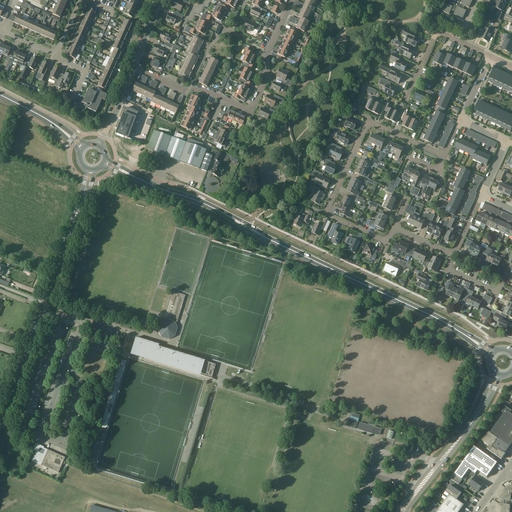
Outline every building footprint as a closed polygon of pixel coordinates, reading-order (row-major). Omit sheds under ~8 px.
[(59,0),(58,0),(56,5),(64,8),(66,3),(59,0)] [(126,2),(126,4),(127,4),(136,9),(138,4),(129,0),(128,3),(126,2)] [(184,1),(182,4),(174,0),(173,0),(171,7),(180,11),(183,5),(188,7),(190,4),(184,1)] [(228,0),(227,3),(225,2),(225,4),(235,9),(236,6),(236,5),(237,4),(229,0),(228,0)] [(262,3),(255,0),(253,0),(253,1),(252,2),(252,3),(251,5),(260,8),(261,5),(263,6),(263,4),(264,4),(262,3)] [(447,0),(450,1),(448,6),(444,4),(440,11),(449,15),(451,10),(456,12),(454,15),(463,19),(466,12),(462,10),(463,6),(469,9),(472,0),(447,0)] [(505,0),(497,0),(494,8),(502,11),(507,0),(505,0)] [(300,3),(299,6),(310,11),(313,6),(305,3),(304,5),(302,5),(303,5),(300,3)] [(126,4),(123,8),(125,9),(134,13),(136,9),(127,4),(126,4)] [(64,8),(56,5),(54,10),(62,13),(64,8)] [(214,10),(213,12),(223,17),(226,12),(228,8),(222,6),(220,9),(215,7),(214,10)] [(299,6),(297,9),(300,10),(301,10),(300,12),(308,16),(310,11),(299,6)] [(91,10),(88,9),(86,14),(94,17),(96,12),(91,10)] [(125,9),(124,12),(122,11),(121,13),(132,18),(134,13),(125,9)] [(260,9),(259,11),(253,9),(250,14),(258,18),(259,15),(264,17),(266,12),(260,9)] [(62,13),(54,10),(52,15),(60,18),(62,13)] [(208,16),(206,19),(212,22),(213,18),(221,22),(223,17),(213,12),(212,14),(210,17),(208,16)] [(295,13),(294,16),(300,19),(306,21),(308,16),(300,12),(299,15),(298,15),(298,14),(295,13)] [(496,19),(501,21),(504,15),(500,12),(496,19)] [(86,14),(84,18),(92,22),(93,19),(95,20),(96,18),(94,17),(86,14)] [(175,17),(172,15),(169,14),(165,21),(174,25),(177,18),(182,20),(183,17),(176,14),(175,17)] [(16,17),(14,23),(19,25),(22,18),(17,16),(16,17)] [(22,18),(19,25),(24,27),(27,20),(22,18)] [(84,18),(82,23),(90,27),(92,22),(84,18)] [(197,23),(198,24),(197,25),(205,29),(206,30),(209,25),(210,25),(212,22),(206,19),(205,22),(204,22),(203,22),(199,20),(197,23)] [(295,19),(293,21),(306,27),(308,22),(306,21),(300,19),(299,22),(297,21),(298,20),(296,20),(295,19)] [(32,23),(27,20),(24,27),(29,30),(32,23)] [(32,23),(29,30),(34,32),(37,25),(34,23),(35,21),(33,20),(32,23)] [(123,25),(131,28),(133,24),(125,20),(123,25)] [(306,27),(293,21),(291,20),(290,23),(294,25),(297,26),(296,29),(304,32),(306,27)] [(246,22),(244,28),(252,32),(253,29),(258,32),(260,28),(255,26),(246,22)] [(44,23),(42,27),(39,34),(44,36),(47,29),(44,28),(46,24),(44,23)] [(90,27),(82,23),(79,28),(88,31),(90,27)] [(42,27),(37,25),(34,32),(39,34),(42,27)] [(123,25),(121,29),(129,33),(131,28),(123,25)] [(193,29),(191,29),(190,33),(195,35),(198,37),(200,33),(205,35),(207,30),(206,30),(205,29),(197,25),(196,27),(194,27),(193,29)] [(47,29),(44,36),(49,38),(52,31),(53,29),(51,28),(50,30),(47,29)] [(88,31),(79,28),(77,32),(86,36),(88,31)] [(129,33),(121,29),(118,34),(126,38),(129,33)] [(493,29),(492,32),(485,29),(481,39),(488,43),(491,36),(494,37),(497,30),(493,29)] [(296,34),(291,31),(288,30),(286,35),(294,39),(296,35),(297,36),(298,34),(296,33),(296,34)] [(52,31),(49,38),(54,41),(57,34),(52,31)] [(405,31),(404,32),(403,35),(408,38),(405,43),(415,48),(418,41),(412,38),(413,35),(405,31)] [(77,32),(75,37),(83,41),(86,36),(77,32)] [(162,32),(159,39),(165,42),(166,42),(165,46),(172,49),(174,46),(169,44),(172,37),(162,32)] [(126,38),(118,34),(116,39),(124,42),(126,38)] [(505,40),(501,49),(510,53),(511,50),(511,49),(511,42),(510,41),(511,37),(505,34),(502,39),(505,40)] [(296,40),(294,39),(286,35),(284,40),(292,43),(294,44),(296,40)] [(83,41),(75,37),(73,41),(81,45),(83,41)] [(116,39),(114,43),(122,47),(124,42),(116,39)] [(194,39),(191,44),(199,47),(201,45),(202,46),(204,43),(202,42),(194,39)] [(292,43),(284,40),(281,45),(289,48),(291,45),(293,46),(294,44),(292,43)] [(73,41),(71,46),(79,50),(81,45),(73,41)] [(112,42),(111,44),(113,45),(112,48),(114,49),(120,52),(122,47),(114,43),(112,42)] [(199,47),(191,44),(189,49),(199,53),(200,51),(198,50),(199,47)] [(281,45),(279,49),(287,53),(289,50),(290,51),(291,49),(289,48),(281,45)] [(403,48),(402,49),(400,55),(410,59),(413,52),(409,50),(407,49),(408,46),(404,45),(403,48)] [(10,48),(5,46),(2,54),(7,57),(9,52),(11,49),(10,48)] [(79,50),(71,46),(69,51),(77,54),(79,50)] [(156,46),(153,52),(162,57),(164,53),(167,54),(168,51),(171,53),(171,52),(173,49),(172,49),(165,46),(164,49),(156,46)] [(243,50),(244,50),(242,55),(244,56),(253,60),(253,59),(254,59),(255,56),(250,53),(252,51),(244,47),(243,50)] [(114,49),(112,54),(120,57),(122,53),(120,52),(114,49)] [(199,53),(189,49),(187,54),(189,55),(195,57),(196,55),(198,55),(199,53)] [(287,53),(279,49),(277,54),(285,58),(286,55),(288,56),(289,54),(287,53)] [(16,51),(14,54),(12,53),(6,65),(11,67),(13,63),(16,64),(21,53),(16,51)] [(77,54),(69,51),(67,56),(75,59),(77,54)] [(438,51),(433,62),(438,64),(442,56),(439,54),(440,52),(438,51)] [(16,64),(16,65),(21,67),(21,66),(24,67),(27,60),(24,59),(26,56),(21,53),(16,64)] [(449,53),(447,55),(444,64),(448,66),(452,57),(449,56),(450,54),(449,53)] [(112,54),(110,58),(118,62),(120,57),(112,54)] [(399,61),(401,58),(392,54),(390,60),(397,63),(395,68),(404,72),(407,65),(399,61)] [(195,57),(189,55),(186,59),(196,64),(197,62),(195,61),(197,58),(195,57)] [(445,57),(442,56),(438,64),(443,67),(444,64),(447,55),(446,55),(445,57)] [(253,60),(244,56),(242,62),(244,62),(243,65),(254,70),(255,68),(251,66),(252,63),(252,62),(253,60)] [(455,59),(452,57),(448,66),(453,68),(458,57),(456,56),(455,59)] [(460,58),(458,57),(453,68),(458,70),(462,62),(459,60),(460,58)] [(31,58),(27,67),(33,70),(37,61),(31,58)] [(110,58),(108,63),(116,67),(118,62),(110,58)] [(218,62),(210,59),(208,58),(207,60),(209,61),(208,64),(216,67),(218,62)] [(153,60),(152,62),(151,63),(150,65),(150,66),(151,66),(151,67),(158,69),(159,65),(164,67),(165,62),(163,61),(158,59),(157,61),(153,60)] [(186,59),(184,64),(192,68),(193,65),(195,66),(196,64),(186,59)] [(462,62),(458,70),(462,72),(467,62),(466,61),(465,63),(462,62)] [(469,62),(467,62),(462,72),(467,74),(471,66),(468,64),(469,62)] [(49,66),(43,63),(38,72),(42,74),(40,80),(42,81),(44,82),(45,82),(48,76),(49,72),(46,71),(49,66)] [(116,67),(108,63),(106,68),(114,71),(116,67)] [(184,64),(182,69),(192,74),(193,72),(191,71),(192,68),(184,64)] [(205,65),(204,67),(213,72),(216,67),(208,64),(207,66),(205,65)] [(242,65),(239,72),(242,74),(250,77),(251,75),(251,76),(254,70),(243,65),(242,65)] [(474,67),(471,66),(467,74),(472,77),(477,66),(475,65),(474,67)] [(387,67),(385,71),(391,74),(391,75),(388,79),(398,84),(402,77),(398,75),(395,74),(396,71),(387,66),(387,67)] [(24,67),(19,78),(23,79),(28,69),(24,67)] [(213,72),(204,67),(203,70),(205,71),(203,73),(211,77),(213,72)] [(49,79),(55,82),(56,80),(60,71),(54,68),(50,77),(49,79)] [(106,68),(103,72),(112,76),(114,71),(106,68)] [(192,74),(182,69),(180,74),(187,78),(189,75),(191,76),(192,74)] [(511,79),(494,71),(494,69),(493,70),(492,70),(491,74),(492,74),(488,83),(511,94),(511,79)] [(288,80),(285,79),(288,73),(281,70),(281,71),(279,70),(276,77),(282,80),(281,83),(286,85),(290,87),(292,82),(288,80)] [(112,76),(103,72),(101,77),(110,81),(112,76)] [(59,81),(56,87),(55,89),(58,90),(59,88),(60,88),(63,83),(64,84),(64,85),(64,86),(66,87),(67,86),(67,85),(68,85),(72,76),(65,73),(62,81),(59,79),(59,81)] [(200,75),(199,77),(209,82),(211,77),(203,73),(202,76),(200,75)] [(242,74),(238,81),(243,83),(252,87),(253,85),(248,83),(250,80),(249,79),(250,77),(242,74)] [(101,77),(99,82),(107,85),(110,81),(101,77)] [(209,82),(199,77),(198,79),(200,80),(199,83),(206,87),(209,82)] [(380,82),(378,85),(386,88),(384,93),(392,97),(396,90),(390,87),(389,87),(387,86),(389,82),(381,79),(380,82)] [(450,79),(448,83),(456,87),(458,82),(450,79)] [(139,83),(138,85),(136,83),(132,91),(137,93),(143,82),(140,80),(139,83)] [(107,85),(99,82),(97,86),(105,90),(107,85)] [(145,83),(143,82),(137,93),(142,96),(146,88),(143,87),(144,85),(145,83)] [(280,86),(275,83),(273,82),(270,88),(278,92),(281,86),(285,88),(286,85),(281,83),(280,86)] [(242,84),(239,91),(247,95),(248,93),(250,93),(251,90),(250,90),(252,87),(243,83),(242,84)] [(447,84),(445,88),(454,92),(456,87),(448,83),(447,84)] [(148,89),(146,88),(142,96),(147,98),(152,86),(150,85),(148,88),(149,88),(148,89)] [(152,86),(147,98),(152,100),(154,95),(155,95),(156,93),(153,92),(153,90),(154,90),(155,88),(152,86)] [(78,104),(77,107),(85,111),(86,108),(95,113),(102,100),(104,101),(107,95),(99,92),(100,90),(98,88),(95,93),(88,90),(82,103),(79,102),(78,104)] [(454,92),(445,88),(443,93),(451,96),(454,92)] [(418,90),(414,100),(423,104),(427,96),(432,98),(434,93),(426,90),(425,93),(418,90)] [(237,95),(234,94),(233,97),(240,100),(241,98),(246,100),(247,97),(247,96),(247,95),(239,91),(237,95)] [(154,95),(152,100),(151,103),(155,105),(161,93),(158,92),(157,94),(157,95),(157,96),(155,95),(154,95)] [(161,93),(155,105),(160,107),(164,100),(162,98),(162,97),(163,97),(164,94),(161,93)] [(451,96),(443,93),(441,97),(449,101),(451,96)] [(191,99),(190,101),(198,105),(200,105),(200,106),(200,105),(202,100),(200,99),(198,99),(200,96),(196,94),(196,95),(194,94),(193,96),(192,96),(191,99)] [(274,96),(273,98),(267,95),(264,102),(273,106),(275,102),(281,105),(283,100),(274,96)] [(167,101),(164,100),(160,107),(165,110),(171,98),(168,96),(167,99),(167,101)] [(366,105),(367,105),(366,109),(372,112),(376,103),(377,101),(370,97),(366,105)] [(441,97),(439,102),(447,106),(449,101),(441,97)] [(174,99),(171,98),(165,110),(170,112),(174,104),(171,103),(172,102),(174,99)] [(176,105),(174,104),(170,112),(175,114),(179,107),(181,102),(178,101),(177,104),(176,105)] [(189,104),(188,106),(189,106),(195,110),(196,109),(197,110),(198,110),(200,106),(200,105),(198,105),(190,101),(188,104),(189,104)] [(376,103),(372,112),(378,115),(381,110),(383,111),(386,104),(381,101),(380,104),(376,103)] [(447,106),(439,102),(437,107),(438,107),(445,110),(447,106)] [(511,131),(511,127),(511,118),(479,103),(479,102),(478,103),(477,102),(475,106),(477,107),(473,115),(473,114),(511,131)] [(387,104),(384,111),(387,113),(385,118),(390,121),(394,112),(389,109),(390,106),(387,104)] [(187,106),(186,109),(188,110),(187,111),(195,115),(196,112),(198,113),(199,111),(198,110),(197,110),(196,109),(195,110),(189,106),(188,106),(187,106)] [(127,109),(124,114),(135,119),(137,113),(134,112),(135,111),(130,109),(129,110),(127,109)] [(270,109),(269,112),(261,109),(258,115),(267,120),(269,114),(273,116),(274,116),(275,112),(270,109)] [(394,112),(390,121),(395,123),(398,117),(401,119),(404,111),(402,110),(400,114),(394,112)] [(195,115),(187,111),(185,116),(193,120),(194,117),(196,118),(197,116),(195,115)] [(230,112),(227,119),(232,121),(236,113),(233,111),(233,112),(231,111),(230,112)] [(437,112),(434,117),(442,120),(445,116),(443,115),(437,112)] [(236,113),(232,121),(237,124),(241,115),(238,113),(237,114),(236,113)] [(405,113),(401,120),(404,122),(402,126),(408,129),(412,120),(408,118),(410,115),(405,113)] [(121,118),(120,120),(122,121),(121,124),(131,128),(135,119),(124,114),(123,118),(121,118)] [(356,123),(349,120),(350,117),(344,114),(342,118),(345,119),(344,122),(346,123),(344,127),(353,131),(356,123)] [(241,115),(237,124),(241,126),(240,129),(243,130),(246,124),(243,123),(246,117),(243,116),(242,116),(241,115)] [(185,116),(183,121),(182,121),(191,125),(192,122),(194,123),(195,121),(193,120),(185,116)] [(434,117),(432,121),(440,125),(442,120),(434,117)] [(416,122),(412,120),(408,129),(414,132),(416,127),(419,128),(422,121),(417,119),(416,122)] [(182,121),(180,126),(188,130),(190,127),(192,128),(192,126),(191,125),(182,121)] [(440,125),(432,121),(430,126),(438,130),(440,125)] [(118,130),(117,134),(127,139),(131,128),(121,124),(119,128),(118,127),(117,130),(118,130)] [(430,126),(428,131),(436,134),(438,130),(430,126)] [(336,128),(335,132),(338,134),(335,140),(346,145),(349,138),(341,135),(343,131),(336,128)] [(215,131),(215,132),(213,135),(228,141),(231,135),(219,130),(218,132),(215,131)] [(164,156),(170,137),(154,131),(147,150),(152,152),(164,156)] [(428,131),(426,135),(434,139),(436,134),(428,131)] [(186,139),(183,138),(184,136),(175,133),(173,138),(186,143),(187,141),(185,141),(186,139)] [(228,141),(213,135),(212,138),(215,139),(213,142),(225,148),(228,141)] [(368,141),(366,144),(367,145),(371,146),(374,148),(375,145),(375,146),(379,138),(376,136),(376,137),(372,135),(369,142),(368,141)] [(434,139),(426,135),(424,140),(428,142),(432,144),(434,139)] [(173,138),(170,137),(164,156),(188,165),(195,146),(186,143),(173,138)] [(382,139),(379,138),(375,146),(379,147),(378,149),(380,150),(381,148),(382,148),(385,141),(381,139),(382,139)] [(459,150),(463,142),(459,140),(455,148),(459,150)] [(463,142),(459,150),(464,152),(468,144),(463,142)] [(335,149),(336,146),(329,143),(327,147),(331,149),(328,156),(339,161),(343,153),(335,149)] [(383,153),(381,156),(383,157),(384,157),(385,155),(386,154),(387,154),(389,155),(388,156),(391,158),(392,156),(393,154),(397,146),(394,145),(394,144),(391,143),(390,145),(388,149),(388,150),(385,148),(383,153)] [(473,146),(468,144),(464,152),(469,154),(473,146)] [(195,146),(188,165),(199,169),(206,150),(195,146)] [(400,148),(397,146),(393,156),(396,157),(396,158),(398,159),(397,163),(400,164),(403,157),(400,155),(403,149),(400,147),(400,148)] [(477,148),(473,146),(469,154),(473,156),(476,151),(477,148)] [(473,156),(472,159),(477,161),(481,153),(476,151),(473,156)] [(216,165),(211,173),(214,174),(214,175),(218,177),(219,174),(222,175),(225,169),(222,168),(223,167),(219,165),(220,163),(219,162),(223,155),(218,152),(214,160),(217,162),(216,165)] [(481,153),(477,161),(481,163),(485,155),(481,153)] [(206,172),(212,156),(206,154),(200,170),(206,172)] [(490,157),(485,155),(481,163),(486,166),(490,157)] [(330,161),(323,158),(321,162),(324,164),(323,166),(326,167),(324,171),(332,175),(336,167),(333,166),(329,164),(330,161)] [(361,161),(358,167),(366,171),(368,168),(372,170),(373,168),(373,167),(376,168),(383,171),(386,165),(383,163),(381,163),(381,162),(379,166),(378,165),(377,165),(373,163),(372,164),(365,161),(365,162),(361,161)] [(358,167),(355,173),(364,177),(363,177),(368,179),(369,175),(365,174),(366,171),(358,167)] [(408,168),(404,176),(402,181),(405,182),(407,178),(410,179),(414,171),(408,168)] [(462,169),(460,173),(468,177),(471,179),(472,176),(469,174),(470,173),(462,169)] [(323,174),(321,174),(313,170),(312,174),(314,175),(314,176),(317,177),(315,183),(326,188),(330,181),(321,178),(323,174)] [(420,174),(414,171),(410,179),(414,181),(411,185),(415,187),(417,182),(420,174)] [(503,172),(499,181),(502,182),(505,177),(511,179),(511,176),(511,175),(504,172),(503,172)] [(460,173),(458,178),(466,182),(468,177),(460,173)] [(426,176),(422,184),(425,186),(425,188),(428,189),(432,179),(426,176)] [(357,180),(356,181),(353,179),(351,182),(352,182),(350,185),(358,189),(360,186),(361,186),(362,184),(365,185),(366,182),(359,178),(358,181),(357,180)] [(458,178),(455,183),(464,187),(466,182),(458,178)] [(432,179),(428,189),(431,190),(432,188),(435,190),(439,183),(432,179)] [(464,187),(455,183),(453,187),(456,189),(456,188),(462,191),(464,187)] [(504,194),(507,187),(501,184),(498,191),(504,194)] [(348,188),(347,191),(351,193),(353,194),(356,196),(358,197),(359,195),(357,194),(358,192),(357,192),(358,189),(350,185),(349,188),(348,188)] [(320,189),(313,186),(311,191),(315,193),(311,201),(318,204),(320,201),(321,201),(322,199),(323,199),(325,195),(318,192),(320,189)] [(456,188),(456,189),(454,193),(462,197),(464,192),(462,191),(456,188)] [(454,193),(452,198),(460,202),(462,197),(454,193)] [(389,196),(386,202),(393,205),(396,199),(389,196)] [(343,200),(342,203),(351,207),(352,208),(354,202),(356,202),(357,200),(357,199),(351,197),(350,199),(349,198),(348,199),(344,197),(343,200)] [(460,202),(452,198),(450,202),(458,206),(460,202)] [(393,205),(386,202),(383,208),(391,211),(393,205)] [(450,202),(447,207),(456,211),(458,206),(450,202)] [(351,207),(342,203),(341,206),(340,206),(339,209),(340,210),(339,214),(350,219),(352,213),(349,212),(348,214),(346,213),(348,209),(350,210),(351,207)] [(408,206),(405,213),(407,214),(409,215),(412,216),(408,223),(414,226),(418,219),(419,215),(415,213),(416,209),(408,206)] [(445,212),(452,215),(453,215),(456,211),(447,207),(445,212)] [(388,218),(378,213),(375,219),(376,219),(385,223),(388,218)] [(418,219),(414,226),(421,229),(424,222),(427,223),(428,220),(430,215),(426,213),(424,217),(422,216),(421,220),(420,220),(418,219)] [(485,215),(480,213),(476,221),(481,223),(485,215)] [(303,215),(301,219),(296,216),(293,224),(299,227),(303,220),(304,220),(304,222),(307,223),(310,218),(303,215)] [(490,217),(485,215),(481,223),(486,226),(490,217)] [(494,219),(490,217),(486,226),(491,228),(494,219)] [(451,218),(449,222),(447,227),(451,229),(449,233),(448,232),(444,241),(449,243),(450,240),(452,241),(457,232),(453,230),(457,221),(451,218)] [(315,223),(310,233),(311,233),(311,234),(311,235),(312,236),(313,236),(314,236),(315,236),(315,235),(318,236),(321,230),(323,231),(328,220),(325,219),(321,226),(315,223)] [(368,220),(366,226),(375,230),(376,228),(378,229),(379,228),(382,229),(385,223),(376,219),(374,222),(368,220)] [(495,220),(494,219),(491,228),(495,230),(499,221),(495,220)] [(504,224),(499,221),(495,230),(500,232),(504,224)] [(504,224),(500,232),(504,234),(508,226),(509,223),(507,222),(506,223),(505,223),(504,224)] [(433,235),(436,227),(430,224),(426,232),(433,235)] [(436,227),(433,235),(439,238),(442,230),(436,227)] [(338,233),(331,230),(328,237),(332,239),(331,242),(337,245),(342,234),(338,233)] [(349,237),(348,238),(346,243),(350,245),(348,250),(351,251),(352,252),(352,251),(354,252),(354,253),(355,253),(360,242),(359,242),(360,240),(357,238),(355,241),(353,240),(353,239),(349,237)] [(477,246),(474,245),(475,243),(468,240),(465,246),(470,248),(468,251),(469,252),(468,253),(473,255),(477,246)] [(398,241),(394,249),(393,252),(397,254),(398,251),(405,254),(409,246),(402,242),(402,243),(398,241)] [(377,251),(374,249),(375,248),(366,244),(365,248),(363,253),(366,254),(370,256),(369,260),(372,261),(373,260),(374,260),(376,256),(375,255),(377,251)] [(477,246),(473,255),(477,257),(478,256),(479,254),(484,256),(488,248),(487,248),(487,249),(480,246),(479,247),(477,246)] [(493,251),(488,248),(484,256),(487,258),(486,261),(489,263),(489,262),(492,264),(495,257),(491,255),(493,251)] [(424,262),(426,257),(428,254),(417,249),(413,257),(424,262)] [(501,259),(495,257),(492,264),(495,265),(495,266),(498,267),(500,262),(502,263),(505,256),(503,255),(501,259)] [(430,263),(427,268),(436,272),(438,267),(437,266),(438,264),(439,265),(441,261),(434,257),(431,264),(430,263)] [(387,264),(384,271),(386,271),(388,272),(396,275),(396,276),(400,268),(400,267),(401,266),(405,268),(405,267),(407,263),(404,262),(398,259),(397,261),(393,259),(390,265),(389,264),(387,264)] [(418,274),(416,279),(420,281),(418,286),(427,291),(431,283),(426,281),(423,280),(425,277),(418,274)] [(456,290),(453,288),(454,286),(451,285),(452,283),(448,282),(445,288),(448,290),(446,295),(452,298),(456,290)] [(456,290),(452,298),(459,301),(460,298),(461,295),(462,296),(462,297),(464,298),(465,296),(468,290),(471,284),(467,283),(465,286),(463,290),(461,289),(459,291),(456,290)] [(473,292),(468,290),(465,296),(469,298),(466,304),(469,305),(472,306),(476,298),(471,296),(473,292)] [(505,292),(503,296),(504,296),(508,299),(511,300),(511,292),(509,291),(508,294),(505,292)] [(172,292),(163,321),(160,323),(158,331),(160,337),(169,339),(175,337),(177,328),(176,325),(185,296),(172,292)] [(476,298),(472,306),(475,308),(478,310),(479,308),(481,309),(481,308),(482,309),(485,303),(485,302),(485,301),(488,296),(484,295),(482,301),(476,298)] [(503,296),(501,300),(502,300),(505,301),(507,302),(508,303),(505,308),(511,311),(511,300),(508,299),(504,296),(503,296)] [(502,313),(500,316),(501,317),(504,318),(505,319),(507,315),(511,317),(511,314),(511,311),(505,308),(503,313),(502,313)] [(495,314),(493,320),(499,323),(497,326),(505,330),(508,323),(500,320),(501,317),(500,316),(495,314)] [(106,338),(110,339),(113,330),(94,325),(94,326),(93,333),(107,336),(106,338)] [(135,338),(130,355),(200,376),(200,375),(211,379),(215,365),(204,362),(204,361),(158,347),(159,345),(135,338)] [(100,428),(106,430),(127,362),(121,360),(100,428)] [(499,416),(501,417),(511,425),(511,415),(510,414),(511,411),(505,407),(499,416)] [(351,412),(349,419),(358,422),(360,415),(351,412)] [(511,425),(501,417),(489,434),(496,439),(509,448),(511,443),(511,425)] [(349,419),(347,426),(355,429),(358,422),(349,419)] [(359,422),(357,430),(377,436),(377,435),(379,435),(381,429),(359,422)] [(496,439),(489,434),(488,433),(481,441),(488,446),(486,449),(489,451),(501,460),(505,455),(504,454),(509,448),(496,439)] [(39,445),(35,443),(32,450),(36,452),(31,461),(58,473),(65,458),(41,447),(42,447),(39,445)] [(474,447),(451,480),(458,485),(467,473),(469,470),(475,474),(476,475),(478,472),(487,478),(497,463),(474,447)] [(478,492),(484,484),(474,477),(469,485),(478,492)] [(461,494),(450,486),(442,496),(446,499),(449,495),(456,500),(461,494)] [(511,511),(511,487),(510,488),(509,488),(508,488),(507,489),(506,490),(505,491),(505,492),(504,494),(502,511),(511,511)] [(449,495),(446,499),(436,511),(458,511),(464,505),(456,500),(449,495)]
